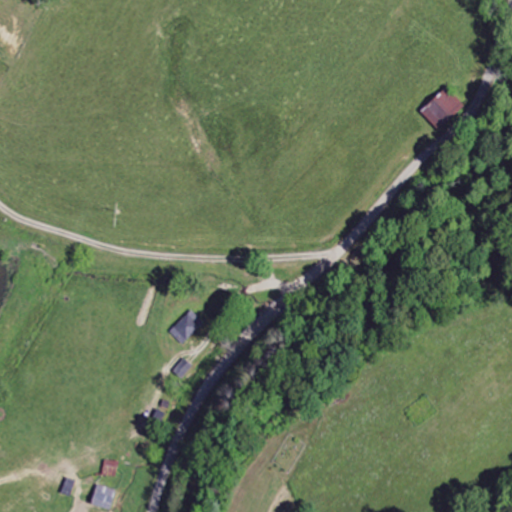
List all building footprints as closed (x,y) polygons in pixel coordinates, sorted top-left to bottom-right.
[(463,105),(444,87),(420,113),(439,131),(463,105)] [(168,332),(181,345),(203,324),(191,311),(168,332)] [(172,372),(182,379),(191,366),(182,359),(172,372)] [(116,477),(118,462),(103,460),(101,476),(116,477)] [(90,506),(108,511),(114,491),(96,485),(90,506)]
